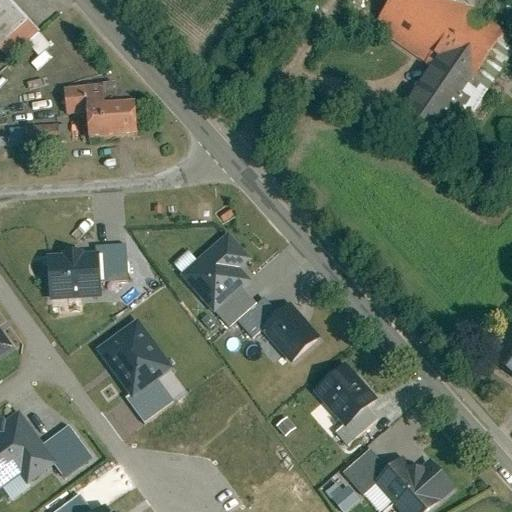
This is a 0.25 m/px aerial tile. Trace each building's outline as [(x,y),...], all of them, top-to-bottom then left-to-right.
[(6,0),(0,0),(0,49),(8,58),(36,31),(6,0)] [(448,0),(395,0),(376,31),(428,65),(463,88),(499,32),(461,8),(448,0)] [(463,88),(428,65),(398,112),(433,134),(463,88)] [(80,114),(82,138),(135,135),(133,104),(101,106),(100,86),(64,88),(65,114),(80,114)] [(61,127),(27,129),(28,147),(62,145),(61,127)] [(214,312),(241,289),(247,283),(237,271),(237,261),(243,255),(228,239),(184,278),(214,312)] [(97,249),(98,259),(99,284),(128,282),(126,247),(97,249)] [(52,300),(100,297),(99,284),(98,259),(81,260),(81,255),(65,256),(65,261),(50,262),(52,300)] [(230,331),(238,324),(257,307),(241,289),(214,312),(230,331)] [(264,331),(279,318),(264,300),(257,307),(238,324),(253,341),(264,331)] [(293,363),(317,342),(288,310),(279,318),(264,331),(293,363)] [(155,381),(169,371),(138,328),(101,354),(133,397),(155,381)] [(511,331),(489,364),(511,380),(511,331)] [(0,356),(10,349),(0,335),(0,356)] [(366,409),(374,403),(344,370),(317,394),(346,427),(366,409)] [(155,381),(133,397),(126,402),(144,426),(173,405),(155,381)] [(366,409),(346,427),(336,436),(348,449),(378,423),(366,409)] [(28,485),(54,466),(42,449),(19,417),(0,431),(0,490),(21,475),(28,485)] [(42,449),(54,466),(63,477),(90,458),(69,429),(42,449)] [(371,451),(343,475),(362,497),(377,484),(390,473),(371,451)] [(390,473),(377,484),(400,511),(427,511),(452,491),(422,456),(408,467),(403,461),(390,473)] [(348,487),(332,500),(342,511),(351,511),(362,503),(348,487)]
